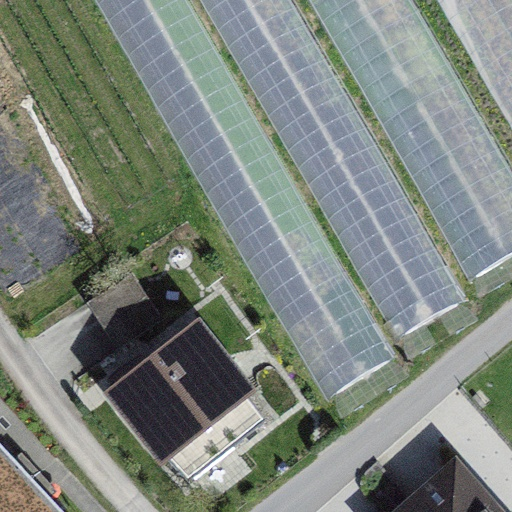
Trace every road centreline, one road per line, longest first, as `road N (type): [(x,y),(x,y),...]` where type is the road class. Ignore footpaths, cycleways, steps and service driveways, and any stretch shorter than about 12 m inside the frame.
road 1 (residential): [(281,511),(511,315)]
road 2 (track): [(141,511),(0,334)]
